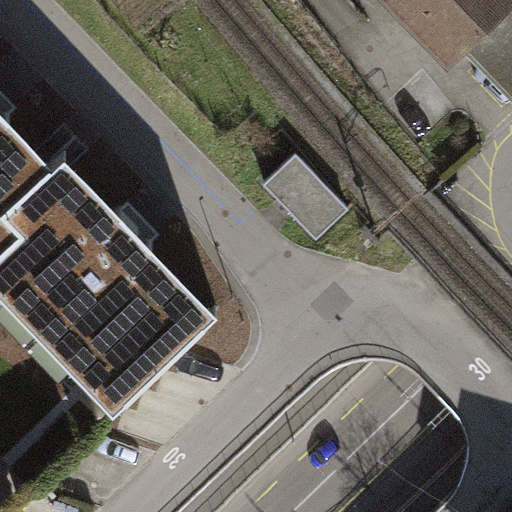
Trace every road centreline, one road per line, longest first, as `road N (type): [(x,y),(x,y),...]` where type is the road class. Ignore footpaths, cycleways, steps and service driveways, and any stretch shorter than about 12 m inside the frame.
road 1 (residential): [(332,329),(16,0)]
road 2 (primary): [(293,511),(511,303)]
